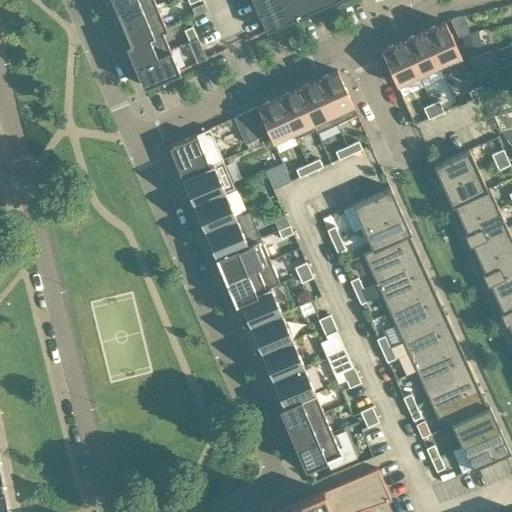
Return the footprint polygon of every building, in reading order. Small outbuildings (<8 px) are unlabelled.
[(121,23),(157,7),(154,0),(119,0),(113,3),(121,23)] [(286,21),(276,0),(251,0),(265,30),(286,21)] [(306,12),(301,0),(276,0),(286,21),(306,12)] [(326,3),(324,0),(301,0),(306,12),(326,3)] [(125,44),(166,27),(157,7),(121,23),(129,42),(125,44)] [(464,15),(449,18),(458,36),(462,35),(468,34),(464,15)] [(423,30),(439,65),(460,56),(445,21),(423,30)] [(197,37),(192,26),(184,29),(189,41),(197,37)] [(134,64),(170,49),(162,30),(166,28),(166,27),(125,44),(134,64)] [(423,30),(402,40),(418,75),(423,86),(444,76),(439,65),(423,30)] [(468,34),(462,35),(467,55),(481,51),(476,32),(468,34)] [(206,57),(197,37),(189,41),(187,42),(197,62),(206,57)] [(418,75),(402,40),(380,50),(396,85),(418,75)] [(496,64),(491,48),(481,51),(467,55),(473,70),(496,64)] [(170,49),(134,64),(142,85),(179,70),(170,49)] [(496,64),(473,70),(481,87),(501,82),(496,64)] [(316,79),(336,123),(357,114),(337,70),(316,79)] [(316,132),(336,123),(316,79),(295,88),(314,129),(316,132)] [(468,90),(472,98),(483,93),(480,85),(468,90)] [(295,88),(276,97),(292,132),(294,138),(314,129),(295,88)] [(276,97),(256,106),(268,132),(272,141),(292,132),(276,97)] [(438,100),(431,103),(436,115),(443,111),(438,100)] [(423,107),(428,118),(436,115),(431,103),(423,107)] [(268,132),(256,106),(246,111),(257,137),(268,132)] [(511,109),(493,114),(494,116),(500,129),(511,126),(511,109)] [(245,143),(257,137),(246,111),(233,117),(245,143)] [(511,126),(500,129),(503,135),(508,140),(511,139),(511,126)] [(223,160),(209,128),(168,146),(181,177),(223,160)] [(346,146),(350,153),(362,148),(358,140),(346,146)] [(346,146),(335,151),(339,159),(350,153),(346,146)] [(469,148),(432,165),(441,184),(477,168),(469,148)] [(491,154),(495,161),(506,156),(503,148),(491,154)] [(510,164),(506,156),(495,161),(498,169),(510,164)] [(319,158),(307,163),(311,171),(322,166),(319,158)] [(223,160),(181,177),(193,203),(224,191),(234,187),(223,160)] [(272,188),(290,181),(282,162),(264,170),(272,188)] [(307,163),(296,168),(299,176),(311,171),(307,163)] [(478,170),(477,168),(441,184),(450,204),(486,188),(478,170)] [(390,187),(351,204),(361,227),(400,209),(390,187)] [(498,206),(490,190),(489,187),(486,188),(450,204),(451,205),(454,205),(462,223),(498,206)] [(224,191),(193,203),(204,230),(235,217),(235,216),(224,191)] [(469,244),(471,243),(507,226),(498,206),(462,223),(466,232),(463,233),(469,244)] [(400,209),(361,227),(371,248),(372,250),(408,233),(410,232),(403,216),(400,209)] [(235,217),(204,230),(215,257),(252,240),(260,237),(249,211),(241,214),(241,213),(235,216),(235,217)] [(284,213),(273,218),(278,229),(289,224),(284,213)] [(289,224),(278,229),(281,237),(293,232),(289,224)] [(334,225),(326,229),(332,241),(340,237),(334,225)] [(480,263),(511,247),(511,238),(509,232),(507,226),(471,243),(480,263)] [(371,248),(362,252),(375,282),(421,261),(408,233),(372,250),(371,248)] [(252,240),(215,257),(224,279),(270,260),(260,237),(252,240)] [(345,249),(340,237),(332,241),(337,252),(345,249)] [(486,284),(489,283),(511,271),(511,247),(480,263),(483,271),(481,272),(486,284)] [(238,300),(270,286),(279,283),(270,260),(224,279),(234,302),(238,300)] [(294,266),(298,274),(309,269),(306,261),(294,266)] [(421,261),(375,282),(389,311),(434,290),(421,261)] [(309,269),(298,274),(301,282),(313,277),(309,269)] [(511,295),(511,271),(489,283),(498,302),(511,295)] [(355,292),(363,288),(358,276),(350,280),(355,292)] [(249,325),(281,312),(270,286),(238,300),(249,325)] [(368,299),(363,288),(355,292),(360,303),(368,299)] [(434,290),(389,311),(394,324),(402,340),(448,320),(434,290)] [(504,323),(506,322),(511,319),(511,295),(498,302),(501,310),(499,312),(504,323)] [(281,312),(249,325),(260,352),(292,339),(281,312)] [(318,319),(322,326),(333,321),(330,313),(318,319)] [(448,320),(402,340),(415,370),(461,349),(460,346),(448,320)] [(333,321),(322,326),(325,334),(337,329),(333,321)] [(376,338),(381,350),(389,346),(384,335),(376,338)] [(292,339),(260,352),(272,378),(303,365),(292,339)] [(395,358),(389,346),(381,350),(387,361),(395,358)] [(461,349),(415,370),(428,399),(474,378),(461,349)] [(282,404),(314,391),(303,365),(272,378),(281,400),(282,404)] [(345,379),(357,374),(353,366),(342,371),(345,379)] [(345,379),(349,387),(360,381),(357,374),(345,379)] [(474,378),(428,399),(435,413),(438,419),(442,429),(451,424),(488,408),(487,406),(484,399),(474,378)] [(287,427),(323,412),(314,391),(282,404),(278,406),(287,427)] [(408,408),(416,404),(410,393),(402,396),(408,408)] [(416,404),(408,408),(413,420),(421,416),(416,404)] [(363,418),(375,413),(371,405),(360,411),(363,418)] [(488,408),(451,424),(461,445),(499,428),(489,405),(487,406),(488,408)] [(323,412),(287,427),(296,448),(331,432),(323,412)] [(375,413),(363,418),(367,426),(371,424),(378,421),(375,413)] [(499,428),(461,445),(471,468),(509,451),(510,451),(499,428)] [(331,432),(296,448),(304,467),(340,452),(331,432)] [(426,447),(431,459),(439,455),(434,444),(426,447)] [(444,467),(439,455),(431,459),(436,471),(444,467)] [(353,511),(391,499),(378,468),(272,511),(353,511)]
